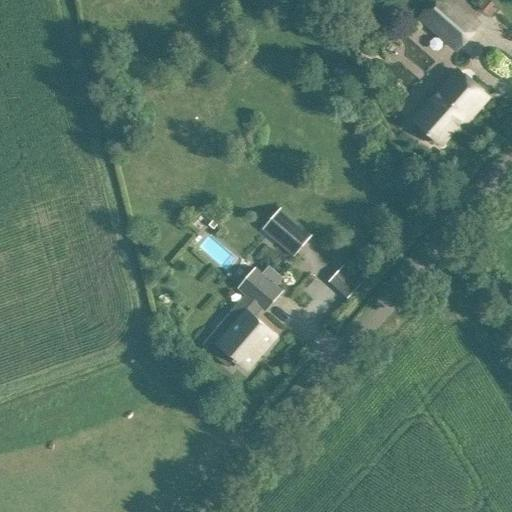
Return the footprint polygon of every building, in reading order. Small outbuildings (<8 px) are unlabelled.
[(478,24),(451,0),(432,0),(419,15),(458,49),(478,24)] [(487,96),(459,71),(416,119),(426,130),(441,143),(462,119),(465,121),(487,96)] [(380,123),(359,132),(363,142),(384,133),(380,123)] [(313,234),(281,207),(262,229),(294,256),(313,234)] [(211,231),(199,247),(229,270),(241,253),(211,231)] [(283,278),(269,265),(263,272),(259,268),(241,289),(248,295),(204,344),(229,367),(235,360),(237,363),(239,362),(245,367),(263,346),(265,348),(277,335),(254,315),(262,307),(266,310),(283,291),(277,286),(283,278)] [(336,285),(355,302),(371,285),(351,268),(336,285)]
